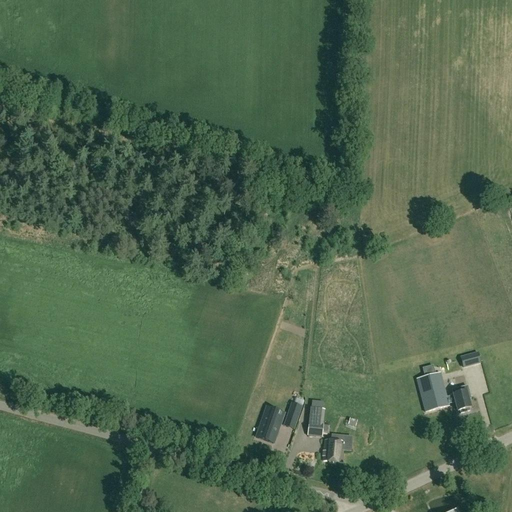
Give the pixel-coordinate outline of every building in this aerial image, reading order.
[(480,364),(477,353),(475,354),(460,358),(463,369),(478,365),(480,364)] [(440,374),(435,375),(433,367),(422,369),(424,378),(416,380),(425,413),(448,407),(448,405),(455,403),(457,413),(460,412),(460,415),(470,412),(469,410),(470,409),(468,401),(471,400),(467,387),(452,391),(453,397),(446,399),(440,374)] [(297,419),(301,408),(292,405),(288,416),(297,419)] [(279,417),(280,413),(281,411),(279,410),(277,410),(276,409),(274,409),(272,415),(267,413),(265,420),(264,420),(259,437),(272,441),(277,424),(279,417)] [(355,428),(356,425),(357,421),(356,421),(350,419),(348,426),(355,428)] [(321,438),(323,425),(309,423),(307,437),(321,438)] [(341,464),(343,439),(328,438),(328,442),(325,442),(323,462),(341,464)]
